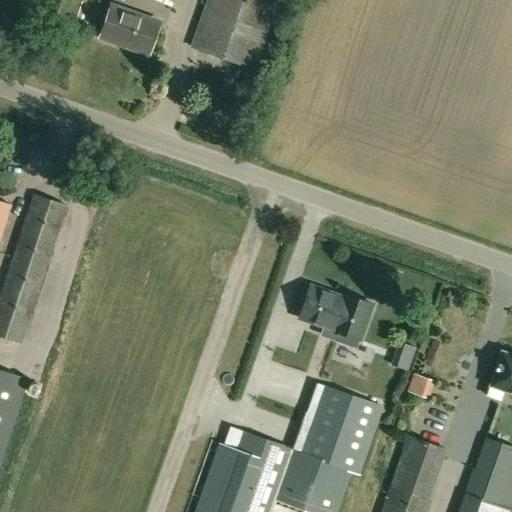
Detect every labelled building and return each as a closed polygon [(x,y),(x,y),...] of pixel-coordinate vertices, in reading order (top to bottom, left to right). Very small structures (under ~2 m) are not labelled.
[(209,0),(192,47),(253,69),(277,0),(209,0)] [(148,53),(159,22),(110,5),(100,36),(148,53)] [(0,336),(20,343),(31,308),(65,204),(33,194),(0,294),(0,336)] [(0,236),(10,205),(0,201),(0,236)] [(356,349),(372,304),(343,294),(342,299),(334,296),(335,294),(310,285),(299,318),(331,329),(328,339),(356,349)] [(342,346),(306,335),(282,403),(303,410),(299,421),(308,425),(299,451),(350,469),(358,472),(375,423),(344,412),(350,394),(327,386),(342,346)] [(496,354),(483,392),(496,397),(499,387),(511,391),(511,352),(509,359),(496,354)] [(0,463),(28,378),(0,368),(0,463)] [(335,511),(350,469),(241,430),(211,511),(335,511)] [(511,511),(511,443),(484,434),(463,493),(467,494),(460,511),(511,511)] [(445,449),(408,436),(390,487),(427,500),(445,449)] [(427,500),(390,487),(380,511),(425,511),(430,501),(427,500)]
